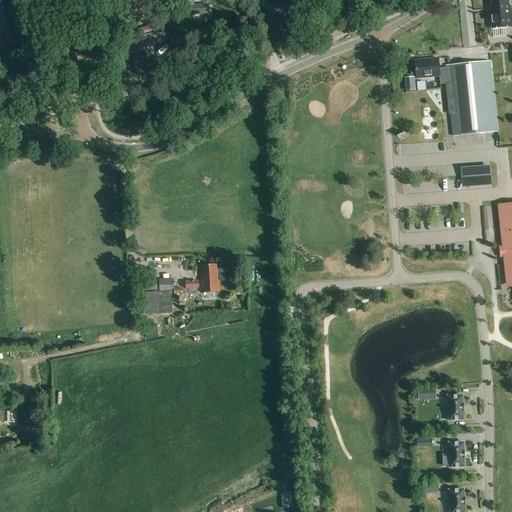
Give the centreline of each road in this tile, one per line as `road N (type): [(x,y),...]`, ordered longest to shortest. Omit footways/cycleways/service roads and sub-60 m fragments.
road 1 (unclassified): [(79,134),(121,148),(161,143),(266,82),(374,36)]
road 2 (residential): [(317,511),(302,292),(398,278)]
road 3 (residential): [(490,511),(479,292),(463,276),(398,278)]
road 4 (residential): [(398,278),(374,36)]
road 5 (unclassified): [(79,134),(63,0)]
road 6 (track): [(268,42),(184,28),(163,0)]
